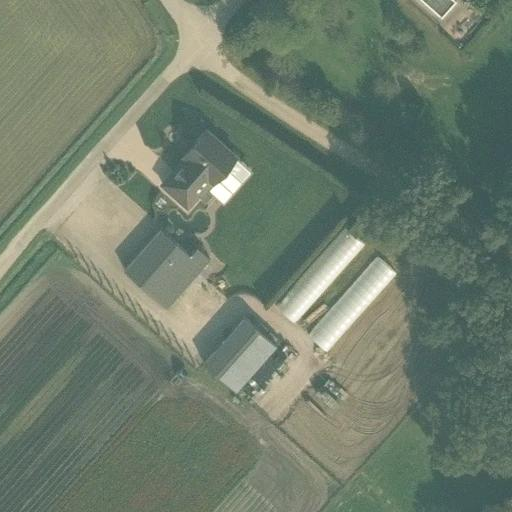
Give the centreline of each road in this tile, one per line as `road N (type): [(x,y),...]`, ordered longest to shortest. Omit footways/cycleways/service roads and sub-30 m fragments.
road 1 (track): [(202,43),(511,250)]
road 2 (unclassified): [(0,274),(202,43)]
